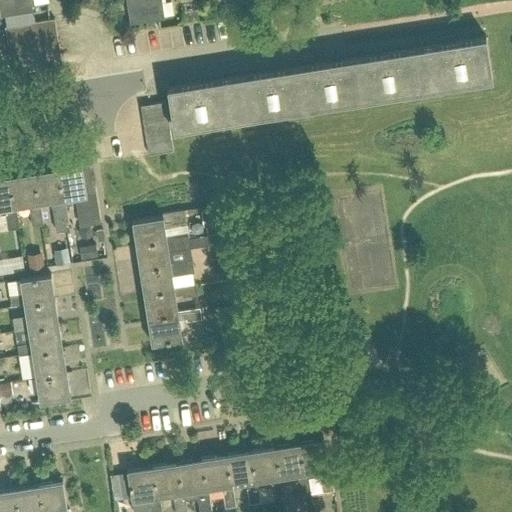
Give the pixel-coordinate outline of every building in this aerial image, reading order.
[(1,0),(3,11),(4,11),(32,6),(33,6),(31,0),(1,0)] [(128,0),(132,19),(172,12),(170,1),(160,2),(159,0),(128,0)] [(224,0),(226,8),(237,7),(236,0),(224,0)] [(30,21),(34,20),(32,6),(4,11),(6,25),(27,21),(30,21)] [(32,32),(56,28),(55,17),(34,20),(30,21),(32,32)] [(7,36),(32,32),(30,21),(27,21),(6,25),(5,25),(7,36)] [(34,44),(58,40),(56,28),(32,32),(34,44)] [(9,48),(34,44),(32,32),(7,36),(9,48)] [(421,45),(428,87),(492,77),(485,35),(421,45)] [(36,55),(60,51),(58,40),(34,44),(36,55)] [(11,59),(36,55),(34,44),(9,48),(11,59)] [(365,97),(428,87),(421,45),(358,55),(365,97)] [(36,55),(38,67),(62,63),(60,51),(36,55)] [(13,71),(38,67),(36,55),(11,59),(13,71)] [(301,107),(365,97),(358,55),(294,65),(301,107)] [(238,117),(301,107),(294,65),(231,75),(238,117)] [(174,128),(238,117),(231,75),(167,86),(169,99),(174,128)] [(142,116),(167,112),(165,100),(140,104),(142,116)] [(144,128),(169,124),(167,112),(142,116),(144,128)] [(146,140),(171,136),(169,124),(144,128),(146,140)] [(171,136),(146,140),(148,150),(148,153),(173,149),(171,136)] [(62,197),(65,197),(76,195),(80,223),(100,219),(94,182),(96,182),(95,181),(85,182),(81,162),(57,166),(62,197)] [(68,219),(65,197),(62,197),(57,166),(33,170),(38,201),(40,201),(52,199),(57,231),(67,229),(66,219),(68,219)] [(44,223),(40,201),(38,201),(33,170),(8,174),(13,205),(16,205),(31,202),(32,209),(30,209),(33,225),(44,223)] [(20,227),(16,205),(13,205),(8,174),(0,175),(0,207),(7,206),(8,213),(6,213),(8,229),(20,227)] [(167,239),(167,235),(164,220),(171,219),(171,222),(186,219),(185,208),(161,212),(162,214),(131,219),(135,244),(167,239)] [(207,232),(209,247),(227,244),(225,229),(207,232)] [(167,239),(135,244),(139,268),(171,263),(170,260),(189,257),(187,245),(192,245),(190,232),(167,235),(167,239)] [(18,245),(21,260),(36,258),(34,242),(18,245)] [(0,261),(16,261),(15,246),(0,246),(0,261)] [(211,257),(213,271),(231,268),(229,254),(211,257)] [(175,287),(175,284),(173,273),(196,269),(194,256),(189,257),(170,260),(171,263),(139,268),(143,292),(175,287)] [(12,304),(24,302),(55,297),(51,272),(20,277),(22,292),(10,294),(12,304)] [(179,312),(178,309),(176,294),(183,292),(183,294),(198,292),(196,281),(175,284),(175,287),(143,292),(147,317),(179,312)] [(28,327),(59,322),(55,297),(24,302),(26,317),(14,319),(16,328),(28,327)] [(179,312),(147,317),(151,342),(183,336),(180,318),(187,317),(187,319),(202,317),(200,305),(178,309),(179,312)] [(63,346),(59,322),(28,327),(30,341),(18,343),(20,353),(32,351),(63,346)] [(36,375),(67,370),(63,346),(32,351),(36,375)] [(205,346),(186,347),(187,366),(206,365),(205,346)] [(20,368),(6,370),(8,389),(23,387),(20,368)] [(67,370),(36,375),(40,400),(71,395),(67,370)] [(304,471),(305,471),(321,469),(322,475),(319,476),(322,491),(333,489),(330,466),(327,466),(323,436),(298,440),(304,471)] [(309,493),(305,471),(304,471),(298,440),(274,444),(279,475),(281,475),(297,473),(298,479),(295,479),(297,495),(309,493)] [(284,497),(281,475),(279,475),(274,444),(250,448),(255,479),(257,479),(272,476),(273,483),(271,484),(273,498),(284,497)] [(260,501),(257,479),(255,479),(250,448),(226,451),(231,483),(233,483),(248,480),(249,487),(247,487),(249,502),(260,501)] [(236,504),(233,483),(231,483),(226,451),(201,456),(206,487),(208,487),(224,484),(225,491),(222,491),(225,506),(236,504)] [(181,491),(184,490),(185,497),(198,495),(200,510),(200,511),(210,511),(210,509),(212,508),(208,487),(206,487),(201,456),(176,460),(181,491)] [(187,511),(185,497),(184,490),(181,491),(176,460),(152,463),(157,495),(160,494),(175,492),(176,499),(174,499),(175,511),(187,511)] [(162,511),(160,494),(157,495),(152,463),(127,467),(133,511),(150,509),(150,511),(162,511)] [(70,511),(70,507),(67,508),(62,478),(38,482),(42,511),(70,511)] [(42,511),(38,482),(13,486),(17,511),(42,511)] [(17,511),(13,486),(0,487),(0,511),(17,511)] [(511,511),(511,500),(480,504),(480,511),(511,511)]
